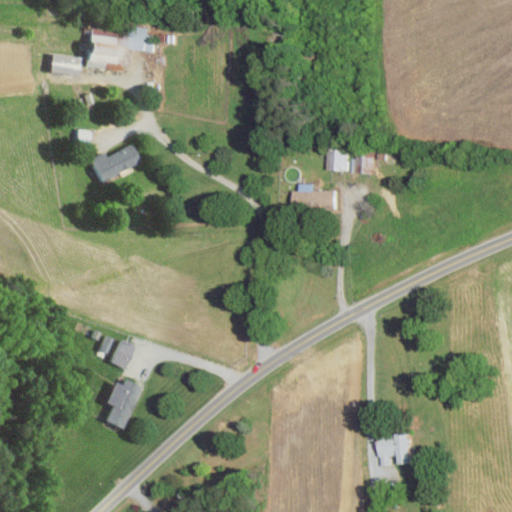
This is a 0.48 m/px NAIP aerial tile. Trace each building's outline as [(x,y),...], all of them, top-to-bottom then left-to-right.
[(94,25),(90,67),(130,70),(131,48),(158,51),(159,34),(153,33),(153,30),(94,25)] [(53,72),(82,75),(84,56),(55,53),(53,72)] [(93,129),(78,128),(77,141),(92,142),(93,129)] [(91,158),(102,181),(143,161),(134,143),(108,155),(106,151),(91,158)] [(332,170),(353,171),(354,150),(333,149),(332,170)] [(380,151),(361,150),(361,158),(355,158),(355,172),(380,173),(380,151)] [(297,191),(297,212),(341,211),(341,190),(297,191)] [(106,357),(114,338),(106,334),(97,353),(106,357)] [(111,361),(127,368),(137,345),(121,338),(111,361)] [(118,381),(108,403),(113,405),(107,420),(125,428),(144,386),(127,378),(124,384),(118,381)] [(419,434),(383,435),(383,465),(395,465),(395,456),(405,456),(405,464),(419,464),(419,434)]
